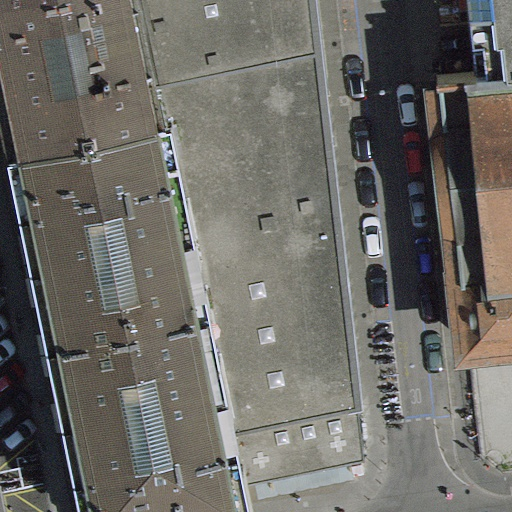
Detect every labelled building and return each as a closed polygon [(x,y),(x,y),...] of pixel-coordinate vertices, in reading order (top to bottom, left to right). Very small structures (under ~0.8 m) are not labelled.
[(163,116),(138,0),(0,0),(0,66),(17,147),(163,116)] [(229,431),(362,404),(316,0),(138,0),(163,116),(202,306),(229,431)] [(511,0),(470,0),(478,74),(511,70),(511,0)] [(511,70),(478,74),(442,77),(471,346),(511,342),(511,70)] [(202,306),(163,116),(17,147),(57,338),(202,306)] [(229,431),(202,306),(57,338),(93,511),(189,511),(244,505),(240,486),(229,431)] [(229,431),(240,486),(314,470),(318,478),(353,470),(353,462),(368,459),(362,404),(229,431)]
